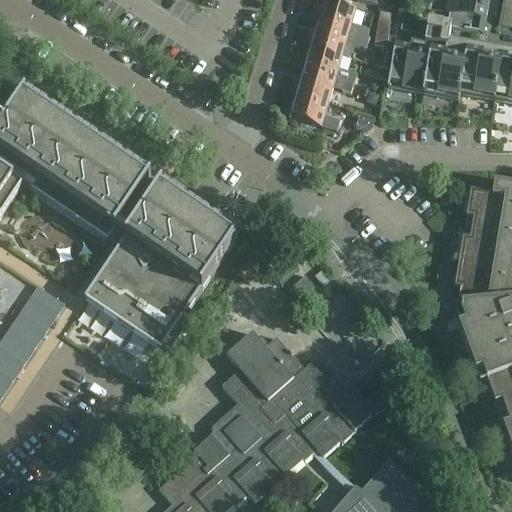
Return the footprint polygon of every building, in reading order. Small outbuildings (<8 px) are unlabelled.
[(446,0),(444,14),(448,14),(445,29),(400,21),(398,32),(424,37),(422,46),(445,51),(449,31),(484,39),(486,26),(481,25),(485,0),(446,0)] [(316,26),(367,40),(369,32),(350,26),(355,10),(323,1),(316,26)] [(387,15),(402,19),(406,7),(390,3),(387,15)] [(378,15),(372,48),(383,50),(390,17),(378,15)] [(309,49),(341,58),(345,46),(366,52),(369,41),(367,40),(316,26),(309,49)] [(511,62),(498,60),(497,64),(478,61),(479,56),(463,53),(461,65),(442,61),(443,56),(426,53),(425,58),(406,54),(407,49),(394,47),(386,91),(388,91),(388,87),(399,89),(398,91),(420,95),(420,99),(423,99),(424,94),(434,96),(434,98),(456,103),(455,105),(458,105),(460,95),(468,97),(468,99),(490,103),(490,106),(493,105),(494,102),(503,104),(503,106),(511,107),(511,62)] [(341,58),(309,49),(302,73),(334,82),(341,58)] [(387,84),(390,72),(376,69),(373,80),(387,84)] [(295,97),(327,105),(334,82),(302,73),(295,97)] [(350,96),(353,87),(344,85),(341,93),(350,96)] [(370,106),(376,108),(378,97),(367,95),(366,99),(370,106)] [(327,105),(295,97),(289,120),(335,134),(338,122),(324,118),(327,105)] [(0,221),(22,189),(31,195),(32,197),(32,196),(106,245),(106,246),(107,247),(108,246),(118,252),(84,303),(86,304),(159,353),(161,354),(163,351),(171,356),(195,320),(188,315),(237,241),(234,239),(234,233),(238,232),(239,233),(240,233),(240,231),(244,229),(244,230),(245,229),(244,228),(247,224),(248,225),(249,223),(248,223),(248,218),(250,218),(250,217),(248,217),(247,212),(249,212),(248,210),(247,211),(244,207),(245,206),(244,205),(243,206),(239,203),(240,202),(239,202),(238,203),(234,202),(234,201),(232,201),(232,202),(228,203),(227,202),(226,202),(226,203),(222,206),(221,205),(221,206),(221,207),(219,211),(218,210),(217,212),(218,212),(217,217),(216,217),(216,218),(217,218),(218,223),(217,223),(217,224),(213,226),(211,225),(211,224),(162,191),(160,190),(159,191),(149,184),(150,183),(148,182),(25,100),(24,99),(4,128),(0,125),(0,221)] [(360,178),(367,168),(355,160),(348,169),(360,178)] [(492,198),(470,195),(452,303),(460,304),(461,314),(455,316),(477,375),(484,373),(511,447),(511,190),(495,188),(492,198)] [(38,289),(0,345),(0,403),(65,307),(38,289)] [(426,511),(424,507),(420,501),(417,495),(413,489),(409,483),(405,477),(401,472),(396,466),(391,461),(363,494),(358,490),(352,485),(346,481),(341,476),(336,471),(331,466),(326,460),(341,448),(343,449),(357,437),(355,435),(372,420),(374,422),(389,409),(377,396),(368,404),(356,390),(346,398),(322,371),(318,375),(311,367),(304,373),(292,358),(294,356),(292,353),(290,355),(277,341),(266,351),(252,336),(226,359),(240,374),(223,390),(239,408),(214,430),(213,438),(195,454),(191,449),(160,477),(168,486),(158,494),(139,472),(117,492),(131,508),(126,511),(231,511),(234,510),(236,511),(250,499),(257,507),(273,493),(275,494),(289,481),(288,479),(305,465),(306,467),(315,459),(321,465),(327,472),(333,478),(339,484),(346,489),(352,495),(337,511),(426,511)]
